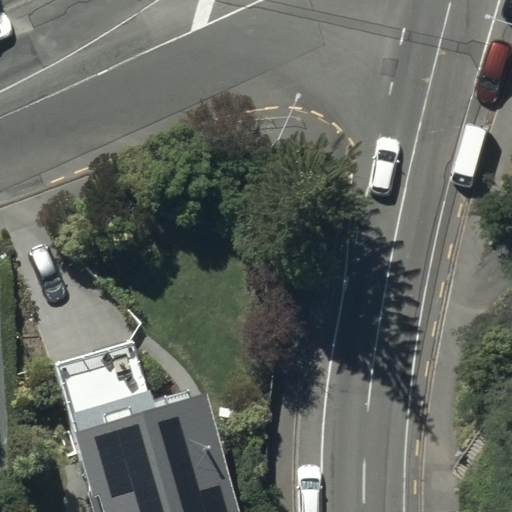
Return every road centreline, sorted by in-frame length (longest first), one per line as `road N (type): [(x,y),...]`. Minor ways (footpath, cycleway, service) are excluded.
road 1 (secondary): [(366,511),(376,350),(451,0)]
road 2 (tertiary): [(0,104),(224,0)]
